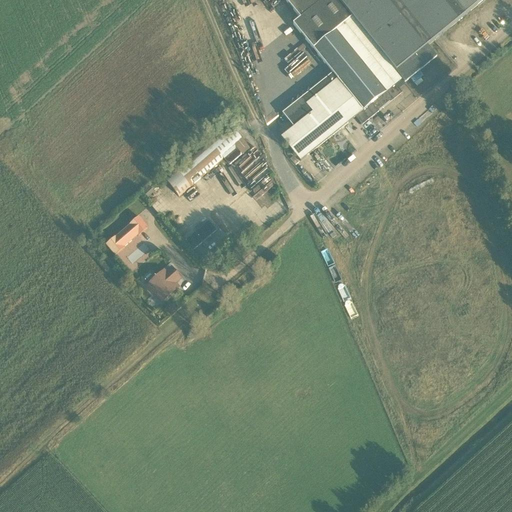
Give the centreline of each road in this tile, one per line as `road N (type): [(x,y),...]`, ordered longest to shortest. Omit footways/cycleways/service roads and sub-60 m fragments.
road 1 (track): [(0,486),(224,281)]
road 2 (unclassified): [(313,204),(511,26)]
road 3 (track): [(209,0),(293,192),(313,204)]
